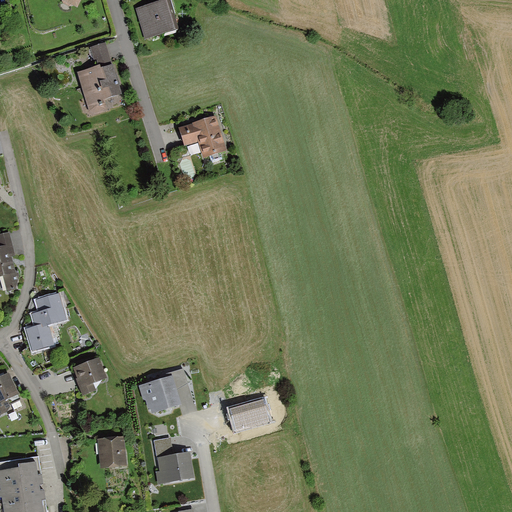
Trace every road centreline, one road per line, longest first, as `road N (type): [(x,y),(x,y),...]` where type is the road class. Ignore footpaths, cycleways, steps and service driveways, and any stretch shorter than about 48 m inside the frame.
road 1 (residential): [(0,336),(23,301),(30,258),(3,134)]
road 2 (residential): [(113,0),(163,160)]
